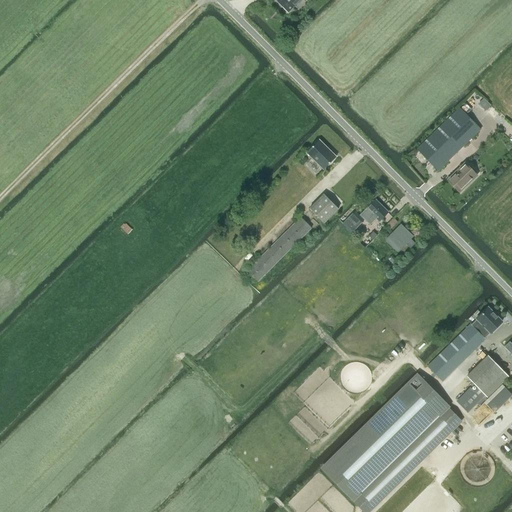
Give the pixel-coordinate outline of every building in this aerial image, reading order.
[(278,0),(277,1),(288,12),(300,0),(278,0)] [(417,150),(437,171),(481,129),(460,108),(417,150)] [(319,140),(306,152),(324,170),(336,157),(319,140)] [(448,179),(460,192),(476,176),(464,163),(448,179)] [(309,209),(324,223),(338,209),(324,194),(309,209)] [(361,213),(360,215),(370,225),(376,218),(379,221),(388,213),(375,200),(361,213)] [(342,224),(351,233),(364,220),(354,211),(342,224)] [(257,282),(306,232),(311,228),(300,218),(247,271),(257,282)] [(394,218),(386,226),(390,229),(397,222),(394,218)] [(405,243),(410,248),(414,243),(410,239),(412,236),(401,225),(386,240),(397,251),(405,243)] [(374,232),(369,236),(373,240),(377,235),(374,232)] [(478,321),(473,326),(483,336),(488,331),(489,333),(490,333),(502,322),(488,307),(476,319),(478,321)] [(470,324),(427,366),(442,382),(486,339),(484,338),(483,336),(473,326),(471,324),(470,324)] [(488,356),(466,377),(477,388),(485,395),(487,398),(501,384),(509,377),(488,356)] [(449,408),(450,407),(417,373),(320,468),(363,511),(370,511),(462,421),(449,408)] [(462,403),(460,405),(467,413),(485,395),(477,388),(473,392),(462,403)]
